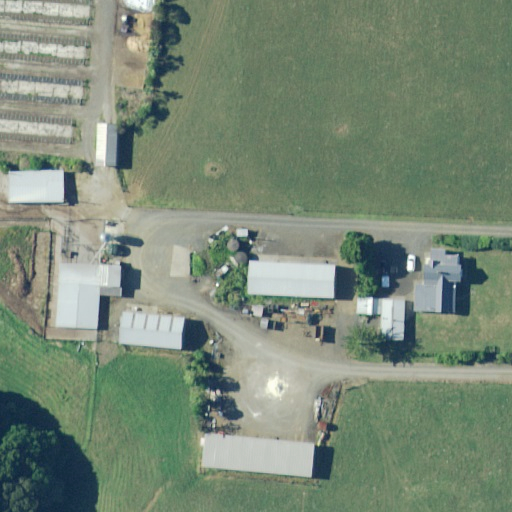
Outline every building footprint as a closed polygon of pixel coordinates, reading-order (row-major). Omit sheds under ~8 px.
[(116,166),(118,125),(97,124),(95,165),(116,166)] [(62,201),(62,171),(9,171),(9,202),(62,201)] [(444,249),(420,248),(419,262),(425,262),(424,285),(415,284),(414,310),(454,312),(455,279),(459,279),(460,255),(444,254),(444,249)] [(335,265),(250,261),(249,294),(334,297),(335,265)] [(57,326),(97,328),(98,295),(120,295),(121,279),(121,266),(59,263),(57,326)] [(357,295),(357,314),(382,315),(381,342),(402,343),(404,297),(357,295)] [(185,317),(123,312),(120,343),(182,349),(185,317)] [(314,444),(207,434),(204,466),(311,477),(314,444)]
